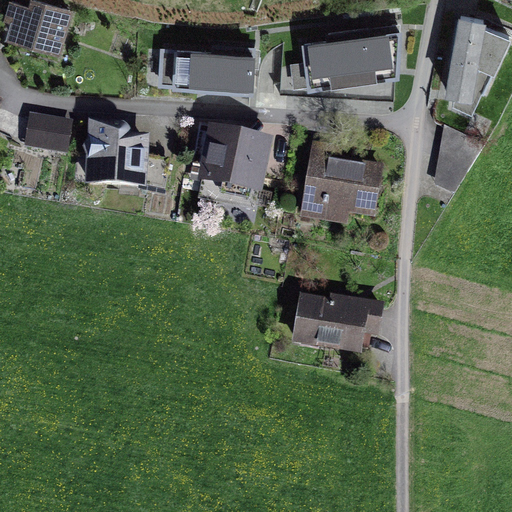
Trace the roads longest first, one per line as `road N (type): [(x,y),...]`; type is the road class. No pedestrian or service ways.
road 1 (residential): [(411,123),(72,105),(14,94),(0,82)]
road 2 (residential): [(408,385),(401,291),(411,123)]
road 3 (residential): [(411,123),(441,0)]
road 4 (track): [(408,511),(408,385)]
